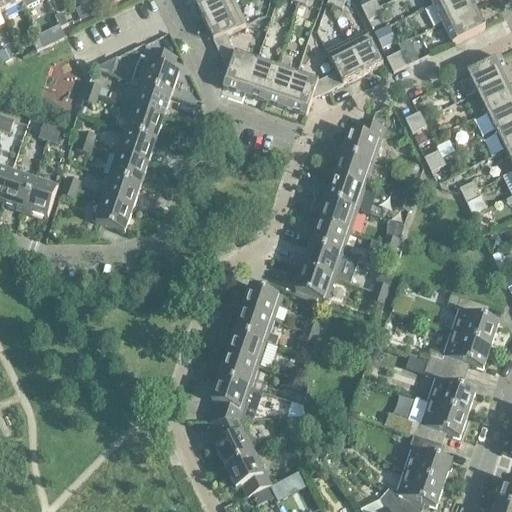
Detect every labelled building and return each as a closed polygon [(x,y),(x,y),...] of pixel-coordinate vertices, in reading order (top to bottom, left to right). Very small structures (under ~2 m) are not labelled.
[(0,0),(0,12),(1,15),(22,5),(19,1),(19,0),(0,0)] [(19,0),(19,1),(22,5),(25,11),(45,1),(44,0),(19,0)] [(236,7),(232,0),(199,0),(193,3),(203,23),(236,7)] [(333,0),(327,0),(325,6),(340,11),(343,3),(333,0)] [(470,0),(446,0),(433,7),(443,26),(475,10),(470,0)] [(375,2),(361,9),(364,16),(379,9),(375,2)] [(86,7),(76,12),(81,21),(91,16),(86,7)] [(230,46),(226,37),(246,28),(236,7),(203,23),(218,53),(230,46)] [(364,16),(368,23),(382,16),(379,9),(364,16)] [(443,26),(452,46),(485,30),(475,10),(443,26)] [(62,15),(55,19),(60,30),(68,27),(62,15)] [(385,31),(375,36),(382,50),(392,45),(385,31)] [(52,46),(47,35),(39,39),(44,50),(52,46)] [(363,78),(383,68),(367,35),(347,45),(363,78)] [(31,42),(37,54),(44,50),(39,39),(31,42)] [(404,61),(390,68),(393,75),(408,68),(418,63),(409,43),(398,48),(401,54),(404,61)] [(347,45),(326,55),(336,75),(327,79),(333,92),(363,78),(347,45)] [(255,62),(235,55),(230,46),(218,53),(228,74),(223,90),(244,97),(255,62)] [(4,52),(0,53),(0,62),(2,66),(9,62),(4,52)] [(171,99),(179,76),(172,73),(177,61),(152,52),(139,88),(171,99)] [(401,54),(386,61),(390,68),(404,61),(401,54)] [(499,59),(467,75),(476,95),(509,79),(499,59)] [(265,104),(276,69),(255,62),(244,97),(265,104)] [(286,111),(297,77),(276,69),(265,104),(286,111)] [(306,118),(312,102),(333,92),(327,79),(318,84),(297,77),(286,111),(306,118)] [(486,114),(511,101),(511,84),(509,79),(476,95),(486,114)] [(101,90),(88,86),(85,95),(97,99),(101,90)] [(163,121),(171,99),(139,88),(132,110),(163,121)] [(82,104),(94,108),(97,99),(85,95),(82,104)] [(511,125),(511,101),(486,114),(495,134),(511,125)] [(155,144),(163,121),(132,110),(124,134),(155,144)] [(419,115),(405,122),(408,129),(423,122),(419,115)] [(0,132),(9,135),(13,123),(4,120),(0,132)] [(412,136),(426,129),(423,122),(408,129),(412,136)] [(373,168),(385,132),(360,123),(356,136),(349,133),(341,157),(373,168)] [(505,153),(511,149),(511,125),(495,134),(505,153)] [(51,130),(42,127),(38,139),(47,142),(51,130)] [(56,145),(60,133),(51,130),(47,142),(56,145)] [(155,144),(124,134),(116,157),(148,167),(155,144)] [(80,144),(92,148),(95,139),(83,135),(80,144)] [(92,148),(80,144),(77,153),(89,157),(92,148)] [(441,160),(438,153),(423,160),(427,167),(441,160)] [(140,191),(148,167),(116,157),(108,180),(140,191)] [(334,179),(365,190),(373,168),(341,157),(334,179)] [(427,167),(430,175),(445,168),(441,160),(427,167)] [(0,203),(1,204),(12,172),(0,168),(0,203)] [(24,212),(34,180),(12,172),(1,204),(24,212)] [(334,179),(326,202),(358,213),(365,190),(334,179)] [(48,220),(58,188),(34,180),(24,212),(48,220)] [(108,180),(100,202),(132,213),(140,191),(108,180)] [(76,194),(79,185),(67,181),(64,190),(76,194)] [(476,192),(473,184),(458,192),(462,199),(476,192)] [(64,190),(61,199),(73,203),(76,194),(64,190)] [(476,192),(462,199),(466,206),(471,218),(486,211),(480,199),(476,192)] [(400,202),(412,206),(415,197),(403,193),(400,202)] [(100,202),(93,225),(124,236),(132,213),(100,202)] [(318,225),(350,236),(358,213),(326,202),(318,225)] [(412,206),(400,202),(397,211),(409,215),(412,206)] [(486,216),(478,219),(483,229),(490,225),(486,216)] [(318,225),(310,248),(342,259),(350,236),(318,225)] [(397,251),(400,242),(388,238),(385,247),(397,251)] [(385,247),(382,256),(394,260),(397,251),(385,247)] [(342,259),(310,248),(303,271),(334,281),(342,259)] [(296,294),(295,298),(318,306),(319,302),(327,304),(334,281),(303,271),(295,294),(296,294)] [(386,299),(389,290),(377,286),(374,295),(386,299)] [(274,323),(282,300),(250,289),(242,312),(274,323)] [(371,304),(383,308),(386,299),(374,295),(371,304)] [(491,349),(499,326),(476,318),(480,307),(451,297),(447,309),(460,313),(452,336),(491,349)] [(242,312),(234,335),(266,346),(275,349),(279,339),(269,336),(274,323),(242,312)] [(317,338),(320,329),(308,324),(305,334),(317,338)] [(305,334),(302,342),(314,347),(317,338),(305,334)] [(258,368),(266,346),(234,335),(227,358),(258,368)] [(459,364),(483,372),(491,349),(452,336),(444,359),(431,355),(427,366),(456,376),(459,364)] [(250,391),(258,368),(227,358),(219,381),(250,391)] [(475,395),(452,387),(456,376),(427,366),(423,378),(437,382),(429,405),(467,418),(475,395)] [(302,383),(305,374),(292,370),(289,379),(302,383)] [(289,379),(286,388),(298,392),(302,383),(289,379)] [(211,426),(240,424),(255,423),(265,396),(250,391),(219,381),(211,404),(218,406),(211,426)] [(395,381),(393,390),(413,395),(415,385),(395,381)] [(408,424),(404,435),(413,438),(433,445),(437,434),(447,437),(459,442),(467,418),(429,405),(416,401),(408,424)] [(240,424),(211,426),(220,445),(214,448),(225,469),(255,455),(253,451),(255,444),(252,438),(245,435),(240,424)] [(413,451),(405,475),(444,488),(452,464),(429,457),(433,445),(413,438),(409,450),(413,451)] [(225,469),(236,492),(242,489),(248,500),(271,489),(255,455),(225,469)] [(331,460),(323,464),(326,470),(334,465),(331,460)] [(402,499),(436,511),(444,488),(405,475),(399,494),(389,491),(384,497),(396,508),(396,507),(400,503),(402,499)] [(511,484),(504,482),(496,506),(511,511),(511,484)] [(401,511),(396,507),(396,508),(384,497),(379,503),(383,511),(382,511),(401,511)]
